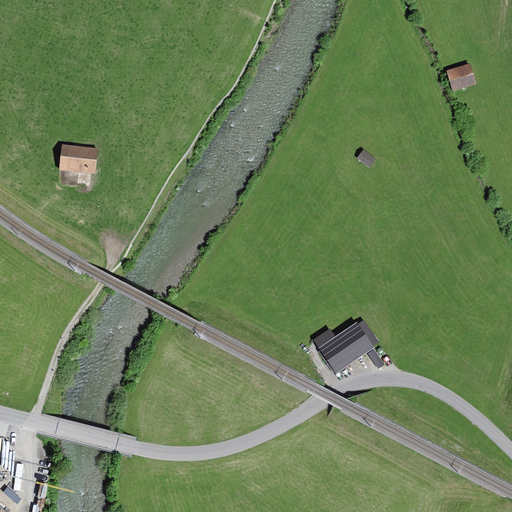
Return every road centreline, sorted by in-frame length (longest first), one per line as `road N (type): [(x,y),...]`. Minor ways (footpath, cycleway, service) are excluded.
road 1 (unclassified): [(0,413),(157,452),(217,451),(371,381),(414,381),(450,397),(511,450)]
road 2 (track): [(366,178),(387,380)]
road 3 (track): [(32,422),(61,344),(112,272)]
